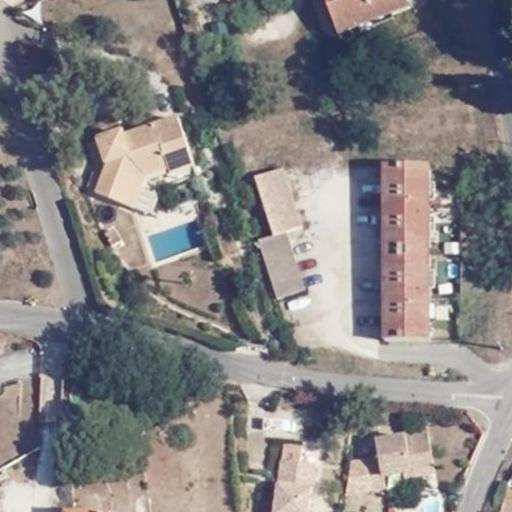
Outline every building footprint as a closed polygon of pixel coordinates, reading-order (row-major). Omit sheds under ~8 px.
[(323,0),(330,18),(373,0),(323,0)] [(404,0),(373,0),(330,18),(334,29),(406,3),(404,0)] [(196,161),(181,112),(126,128),(125,125),(103,132),(110,158),(98,188),(133,201),(146,171),(169,163),(171,169),(196,161)] [(440,333),(434,158),(389,160),(395,335),(440,333)] [(281,163),(252,173),(272,232),(285,228),(301,223),(281,163)] [(305,288),(285,228),(272,232),(256,238),(276,297),(305,288)] [(0,358),(0,382),(33,375),(28,352),(0,358)] [(436,430),(387,439),(391,456),(376,458),(381,487),(394,485),(392,474),(415,470),(415,475),(443,471),(436,430)] [(316,511),(323,465),(306,463),(308,447),(288,444),(285,468),(290,469),(284,511),(316,511)]
